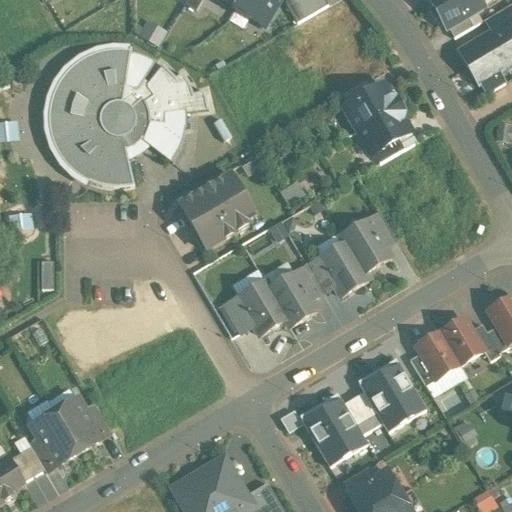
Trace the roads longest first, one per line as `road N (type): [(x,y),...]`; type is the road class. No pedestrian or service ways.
road 1 (residential): [(250,405),(511,248)]
road 2 (residential): [(511,221),(375,0)]
road 3 (residential): [(250,405),(175,275),(116,253)]
road 4 (residential): [(67,511),(250,405)]
road 5 (residential): [(312,511),(250,405)]
